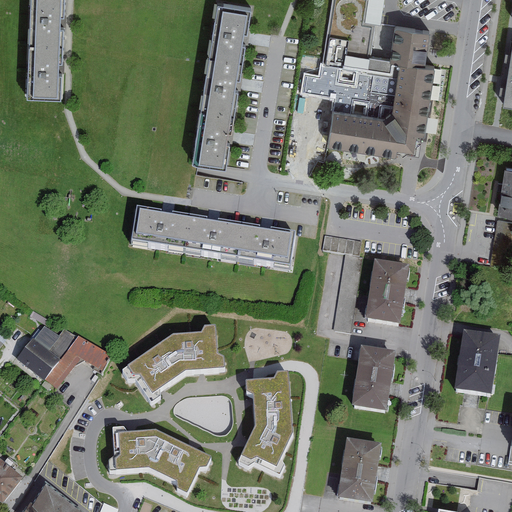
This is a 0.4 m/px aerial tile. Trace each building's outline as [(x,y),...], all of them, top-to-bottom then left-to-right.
[(67,0),(28,0),(25,98),(64,100),(67,0)] [(251,8),(216,3),(191,163),(227,168),(251,8)] [(431,33),(394,28),(389,63),(400,64),(391,122),(333,114),(329,148),(423,161),(437,69),(426,67),(431,33)] [(511,49),(503,108),(511,108),(511,49)] [(342,99),(385,101),(386,80),(343,78),(342,99)] [(511,170),(506,169),(498,217),(511,219),(511,170)] [(294,237),(136,214),(131,252),(289,274),(294,237)] [(511,223),(497,221),(491,263),(511,265),(511,223)] [(325,236),(325,251),(346,252),(345,265),(353,266),(354,254),(360,255),(361,237),(325,236)] [(411,265),(374,259),(364,320),(400,326),(411,265)] [(58,339),(45,328),(20,360),(57,389),(82,357),(102,369),(110,357),(64,331),(58,339)] [(217,357),(215,329),(205,330),(201,337),(173,339),(122,374),(128,383),(136,383),(151,406),(160,400),(159,392),(186,374),(225,372),(224,361),(217,357)] [(502,338),(461,332),(453,391),(493,396),(502,338)] [(395,351),(361,346),(352,407),(386,412),(395,351)] [(292,436),(287,375),(277,375),(273,382),(245,384),(246,394),(253,398),(255,430),(237,465),(248,470),(254,466),(279,478),(284,469),(280,462),(292,436)] [(212,460),(156,433),(127,435),(124,430),(113,431),(115,459),(109,464),(110,475),(149,471),(177,484),(178,492),(187,496),(199,471),(207,470),(212,460)] [(381,444),(344,438),(334,498),(372,504),(381,444)] [(25,478),(0,458),(0,500),(5,504),(25,478)] [(77,511),(46,488),(30,511),(77,511)] [(80,499),(100,507),(103,498),(84,490),(80,499)]
